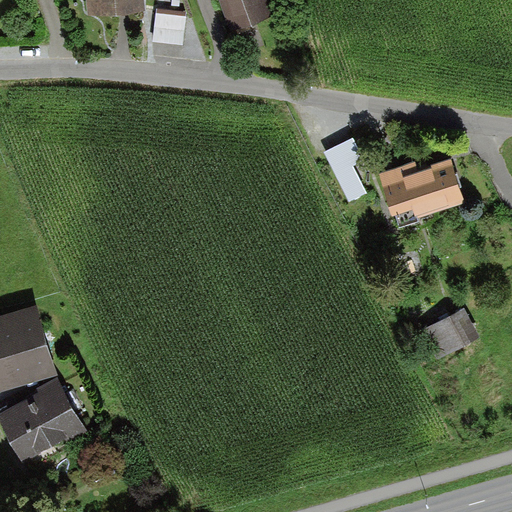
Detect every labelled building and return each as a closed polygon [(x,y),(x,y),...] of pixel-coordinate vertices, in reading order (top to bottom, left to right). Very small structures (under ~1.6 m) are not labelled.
[(87,0),(88,10),(146,5),(145,0),(87,0)] [(218,0),(229,27),(274,11),(270,0),(218,0)] [(187,9),(157,6),(154,38),(184,41),(187,9)] [(364,156),(353,133),(324,148),(349,198),(367,189),(354,162),(364,156)] [(417,211),(465,197),(452,154),(418,164),(416,157),(380,168),(392,208),(395,207),(414,201),(417,211)] [(414,201),(395,207),(399,220),(418,215),(417,211),(414,201)] [(0,387),(59,370),(38,300),(0,310),(0,387)] [(437,356),(482,333),(465,302),(421,326),(437,356)] [(89,426),(59,372),(37,383),(39,387),(0,408),(0,414),(23,457),(66,434),(68,438),(89,426)]
